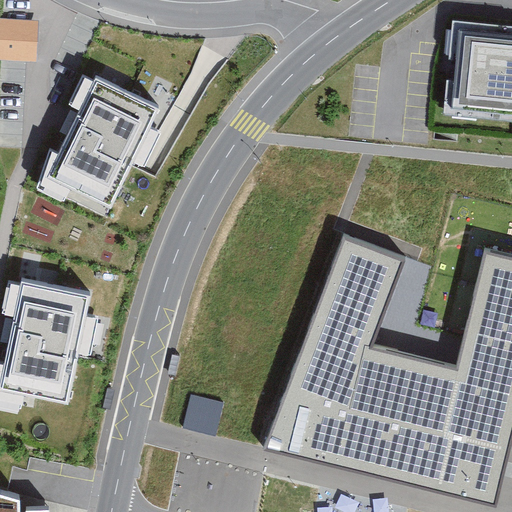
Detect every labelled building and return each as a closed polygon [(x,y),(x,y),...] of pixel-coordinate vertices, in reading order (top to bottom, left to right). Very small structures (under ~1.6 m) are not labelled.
[(444,110),(511,116),(511,23),(452,17),(444,110)] [(36,23),(0,21),(0,57),(35,59),(36,23)] [(51,176),(112,204),(132,162),(142,167),(158,133),(147,128),(156,109),(97,81),(51,176)] [(511,395),(511,375),(457,362),(373,343),(404,255),(342,237),(266,449),(382,475),(489,500),(511,395)] [(457,362),(511,375),(511,253),(486,247),(457,362)] [(0,387),(0,388),(67,402),(77,354),(90,357),(98,319),(85,316),(89,297),(22,283),(0,387)] [(179,356),(172,355),(168,374),(176,376),(179,356)] [(115,390),(107,389),(103,408),(111,410),(115,390)] [(184,423),(218,432),(226,399),(192,391),(184,423)] [(34,487),(0,477),(0,511),(59,511),(58,496),(35,498),(34,487)]
